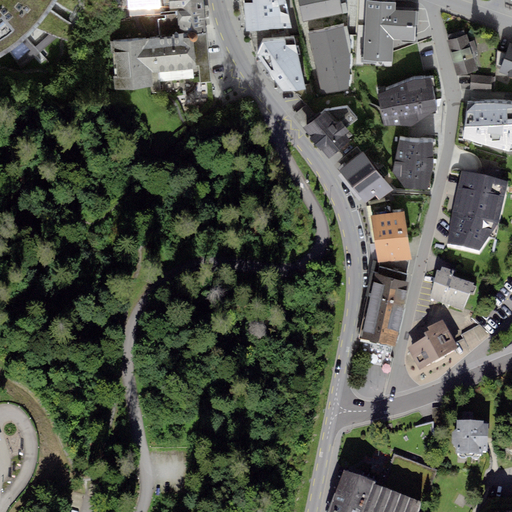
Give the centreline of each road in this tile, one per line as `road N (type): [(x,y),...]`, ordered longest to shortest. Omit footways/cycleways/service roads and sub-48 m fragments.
road 1 (tertiary): [(217,0),(242,64),(322,171),(349,228),(354,299),(336,411)]
road 2 (residential): [(401,404),(401,355),(454,106),(433,0)]
road 3 (residential): [(401,404),(511,355)]
